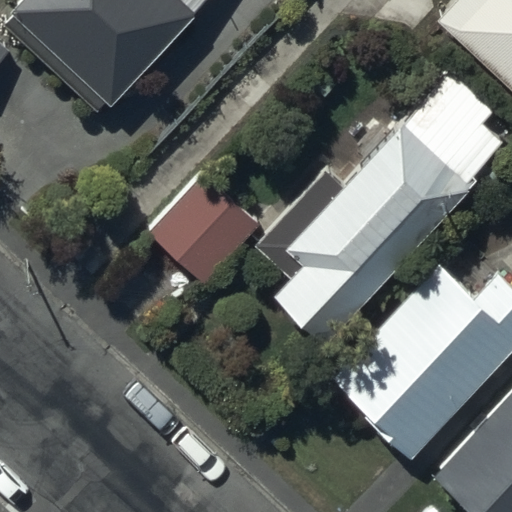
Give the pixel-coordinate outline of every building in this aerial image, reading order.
[(206,0),(14,0),(8,7),(14,12),(5,22),(97,106),(107,95),(114,101),(206,0)] [(511,85),(511,0),(452,0),(437,16),(511,85)] [(0,60),(11,49),(0,38),(0,60)] [(471,174),(503,138),(485,123),(497,108),(448,65),(342,185),(323,168),(257,243),(293,274),(276,294),(330,342),(475,178),(471,174)] [(258,220),(202,171),(147,232),(203,281),(258,220)] [(471,295),(439,265),(333,376),(367,408),(363,412),(412,458),(511,352),(511,281),(498,268),(471,295)] [(478,511),(511,511),(511,388),(435,473),(478,511)]
